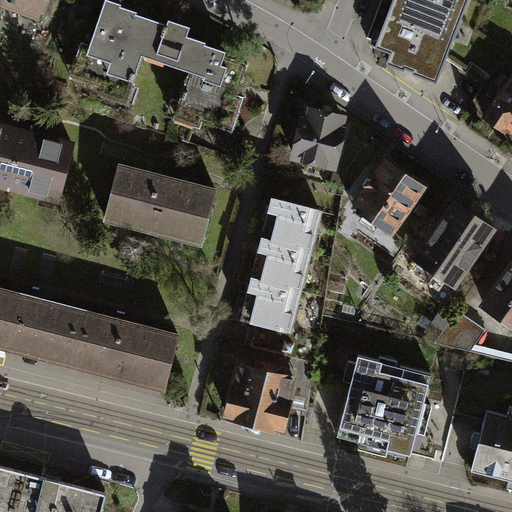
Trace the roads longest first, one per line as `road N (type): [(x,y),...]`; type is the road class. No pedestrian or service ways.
road 1 (residential): [(178,437),(193,410),(297,45)]
road 2 (tertiary): [(178,437),(482,511)]
road 3 (residential): [(511,189),(321,59)]
road 4 (tertiary): [(0,394),(178,437)]
